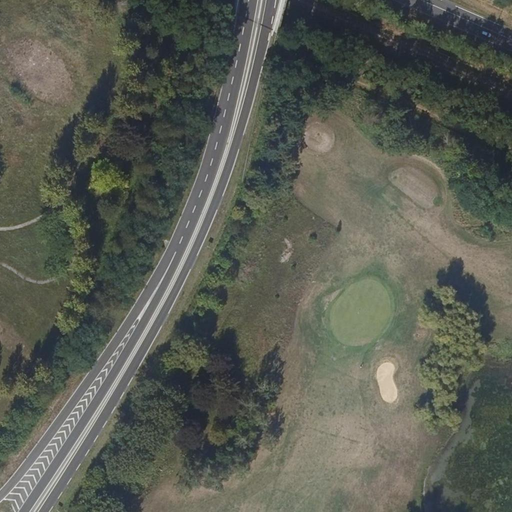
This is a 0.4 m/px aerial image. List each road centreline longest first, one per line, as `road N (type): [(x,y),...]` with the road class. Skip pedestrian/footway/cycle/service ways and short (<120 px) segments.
road 1 (primary): [(43,511),(140,358),(204,229),(275,0)]
road 2 (primary): [(214,157),(199,211),(145,321),(23,511)]
road 3 (unclassified): [(214,157),(154,282),(0,495)]
road 4 (primary): [(249,10),(214,157)]
